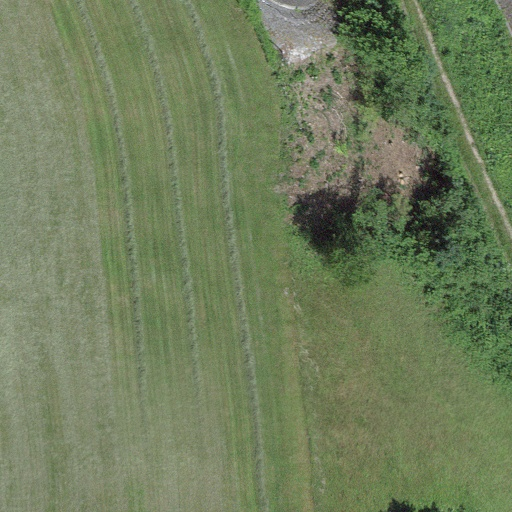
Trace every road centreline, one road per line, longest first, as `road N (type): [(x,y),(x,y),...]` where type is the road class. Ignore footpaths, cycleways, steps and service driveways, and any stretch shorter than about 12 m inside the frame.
road 1 (trunk): [(265,0),(136,347),(100,511)]
road 2 (track): [(511,230),(418,0)]
